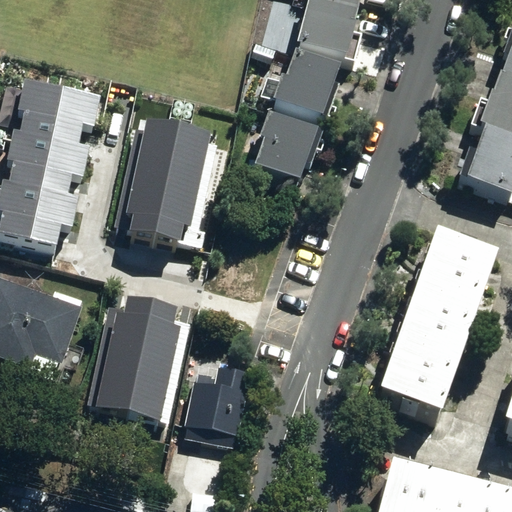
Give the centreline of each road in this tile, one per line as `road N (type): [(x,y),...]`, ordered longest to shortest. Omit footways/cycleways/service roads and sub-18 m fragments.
road 1 (residential): [(307,367),(426,0)]
road 2 (residential): [(257,511),(272,434),(307,367)]
road 3 (residential): [(307,367),(322,430),(324,511)]
